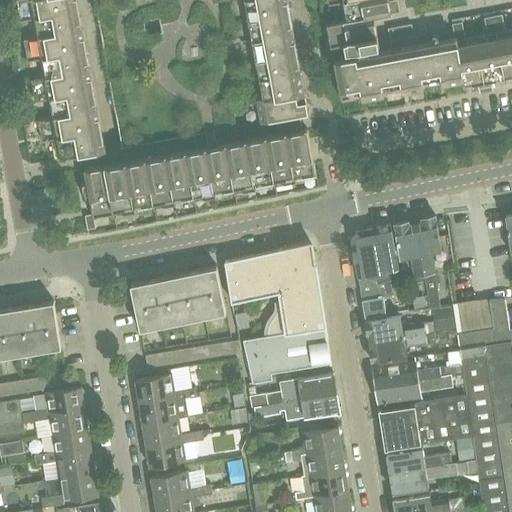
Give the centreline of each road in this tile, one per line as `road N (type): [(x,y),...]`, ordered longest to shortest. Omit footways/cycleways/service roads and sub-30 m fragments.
road 1 (unclassified): [(375,511),(325,209)]
road 2 (residential): [(130,511),(86,258)]
road 3 (tertiary): [(86,258),(325,209)]
road 4 (residential): [(340,205),(301,0)]
road 5 (tertiary): [(340,205),(511,170)]
road 6 (residential): [(114,155),(86,0)]
road 7 (residential): [(365,152),(511,124)]
road 8 (residential): [(114,155),(260,129)]
